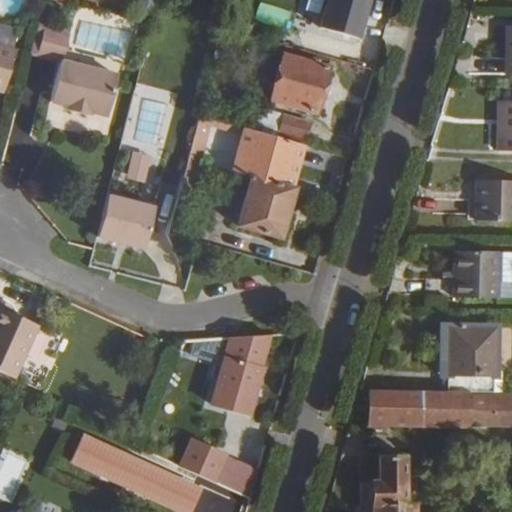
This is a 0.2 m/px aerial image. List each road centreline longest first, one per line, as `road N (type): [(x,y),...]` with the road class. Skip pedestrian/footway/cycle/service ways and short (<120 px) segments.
road 1 (residential): [(0,240),(160,320),(343,305)]
road 2 (tertiary): [(343,305),(433,0)]
road 3 (tertiary): [(283,511),(343,305)]
